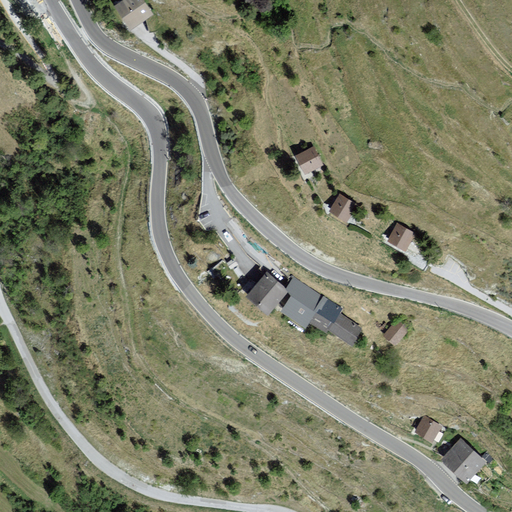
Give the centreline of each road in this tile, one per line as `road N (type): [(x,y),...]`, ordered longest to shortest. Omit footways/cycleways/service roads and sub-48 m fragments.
road 1 (tertiary): [(49,0),(93,64),(153,117),(159,224),(188,289),(240,343),(413,455),(480,511)]
road 2 (tertiary): [(78,0),(105,43),(188,93),(225,183),(293,249),(342,275),(511,328)]
road 3 (unclassified): [(278,511),(150,491),(108,468),(59,415),(0,305)]
